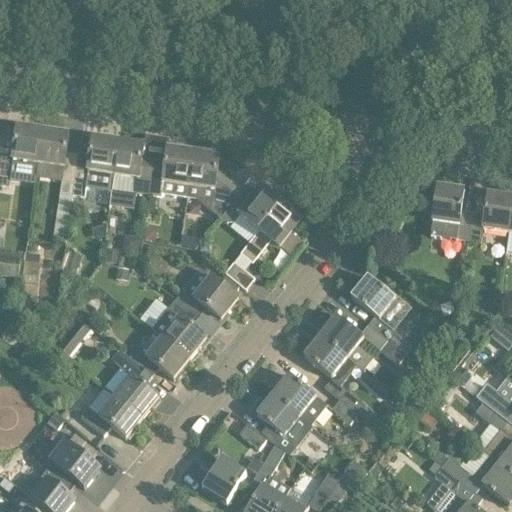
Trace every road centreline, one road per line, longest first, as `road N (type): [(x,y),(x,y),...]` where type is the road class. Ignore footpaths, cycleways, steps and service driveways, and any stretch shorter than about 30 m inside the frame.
road 1 (residential): [(134,497),(334,244),(355,125)]
road 2 (residential): [(0,74),(355,125)]
road 3 (residential): [(355,125),(511,147)]
